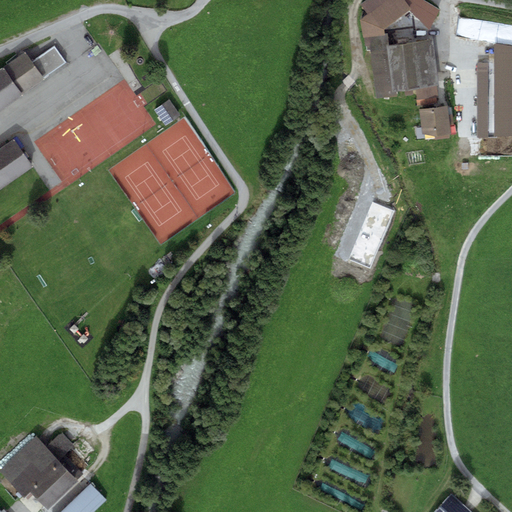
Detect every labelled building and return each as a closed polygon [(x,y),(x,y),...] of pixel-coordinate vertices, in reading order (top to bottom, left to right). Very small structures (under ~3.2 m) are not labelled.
[(369,13),(385,1),(384,0),(364,0),(362,2),(369,13)] [(386,50),(383,32),(383,26),(410,6),(405,0),(386,0),(385,1),(369,13),(362,18),(364,34),(370,33),(378,95),(395,93),(394,87),(416,84),(418,96),(435,94),(438,94),(436,81),(437,81),(431,39),(389,44),(390,49),(386,50)] [(511,44),(497,42),(497,132),(511,132),(511,44)] [(0,107),(66,61),(55,45),(31,61),(24,51),(0,68),(0,107)] [(488,135),(488,61),(477,61),(478,136),(488,135)] [(436,100),(435,94),(418,96),(419,103),(436,100)] [(178,112),(169,99),(155,108),(165,121),(178,112)] [(446,115),(445,106),(422,108),(425,138),(448,135),(447,123),(452,122),(451,114),(446,115)] [(14,138),(0,147),(0,183),(31,163),(14,138)] [(36,436),(2,469),(25,492),(31,486),(48,503),(74,478),(75,479),(81,472),(63,453),(71,446),(60,434),(46,447),(36,436)] [(90,481),(58,511),(91,511),(106,498),(90,481)] [(471,511),(452,494),(435,511),(471,511)]
